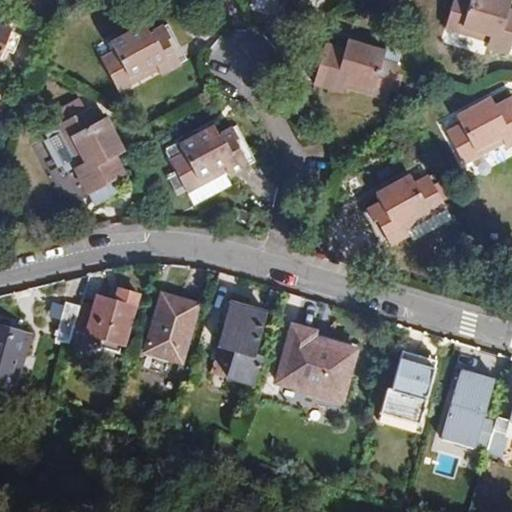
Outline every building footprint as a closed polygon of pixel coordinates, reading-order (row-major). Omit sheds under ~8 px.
[(493,5),(494,0),(454,0),(446,26),(490,40),(488,45),(511,52),(511,10),(509,9),(493,5)] [(511,0),(494,0),(493,5),(509,9),(511,0)] [(0,46),(8,28),(0,24),(0,46)] [(134,44),(129,34),(109,45),(114,55),(101,62),(118,92),(159,70),(162,76),(187,63),(167,26),(149,36),(134,44)] [(144,26),(129,34),(134,44),(149,36),(144,26)] [(349,40),(346,50),(361,55),(364,45),(349,40)] [(361,55),(346,50),(326,44),(315,83),(341,92),(343,87),(388,101),(398,67),(382,62),(385,52),(364,45),(361,55)] [(501,99),(486,107),(490,115),(506,108),(501,99)] [(490,115),(486,107),(467,116),(471,125),(457,132),(473,165),(511,144),(511,104),(506,108),(490,115)] [(105,144),(97,127),(87,110),(52,130),(67,157),(73,153),(94,193),(124,176),(116,162),(126,157),(115,138),(105,144)] [(106,122),(97,127),(105,144),(115,138),(106,122)] [(214,129),(198,138),(203,148),(219,139),(214,129)] [(203,148),(198,138),(178,148),(184,158),(170,166),(187,196),(224,176),(227,175),(230,180),(256,167),(237,130),(219,139),(203,148)] [(184,158),(178,148),(175,149),(173,147),(164,152),(166,154),(164,156),(170,166),(184,158)] [(231,189),(224,176),(187,196),(194,209),(231,189)] [(398,199),(381,207),(365,216),(384,253),(411,240),(408,233),(448,213),(432,182),(416,190),(412,181),(392,190),(398,199)] [(377,198),(381,207),(398,199),(392,190),(377,198)] [(408,233),(411,240),(415,246),(454,225),(448,213),(408,233)] [(198,309),(161,298),(143,356),(179,366),(198,309)] [(133,311),(96,300),(85,336),(121,348),(133,311)] [(254,392),(264,358),(254,355),(266,314),(233,304),(211,378),(254,392)] [(67,350),(77,314),(64,310),(53,346),(67,350)] [(0,325),(0,390),(12,394),(29,334),(0,325)] [(309,385),(317,387),(330,342),(313,337),(315,332),(292,325),(276,383),(307,392),(309,385)] [(330,342),(317,387),(343,395),(355,349),(330,342)] [(415,364),(418,355),(399,349),(388,386),(384,385),(377,411),(415,423),(413,432),(419,433),(424,414),(419,412),(431,369),(415,364)] [(434,359),(418,355),(415,364),(431,369),(434,359)] [(498,375),(459,363),(438,437),(477,448),(498,375)] [(511,405),(507,422),(496,418),(485,456),(501,460),(508,435),(511,436),(511,405)] [(415,423),(377,411),(374,421),(413,432),(415,423)]
